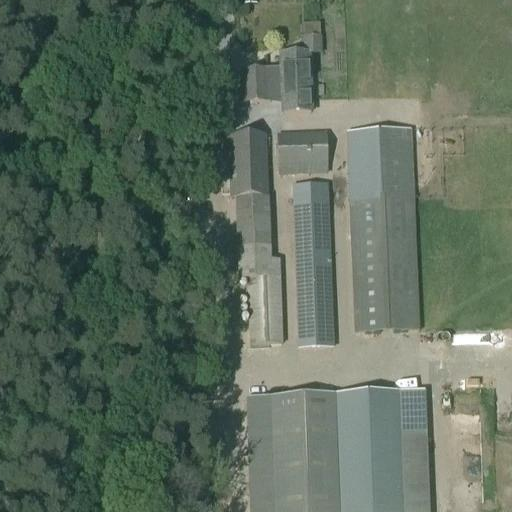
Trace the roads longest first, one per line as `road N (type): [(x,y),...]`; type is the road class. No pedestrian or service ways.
road 1 (track): [(96,38),(85,87),(96,156),(103,511)]
road 2 (track): [(0,126),(96,38)]
